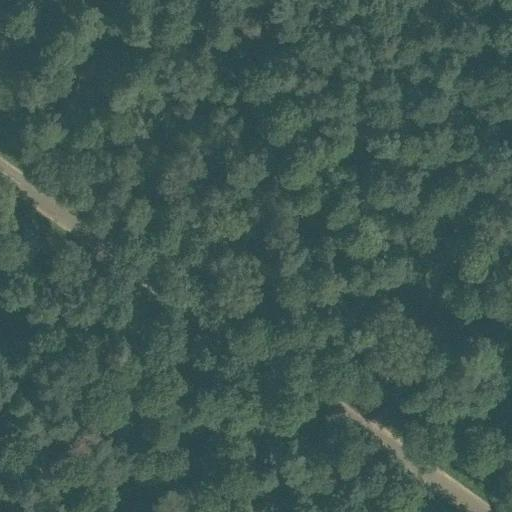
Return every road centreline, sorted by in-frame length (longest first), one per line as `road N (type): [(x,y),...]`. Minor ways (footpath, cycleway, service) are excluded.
road 1 (tertiary): [(479,511),(0,170)]
road 2 (track): [(371,404),(511,102)]
road 3 (track): [(371,404),(314,511)]
